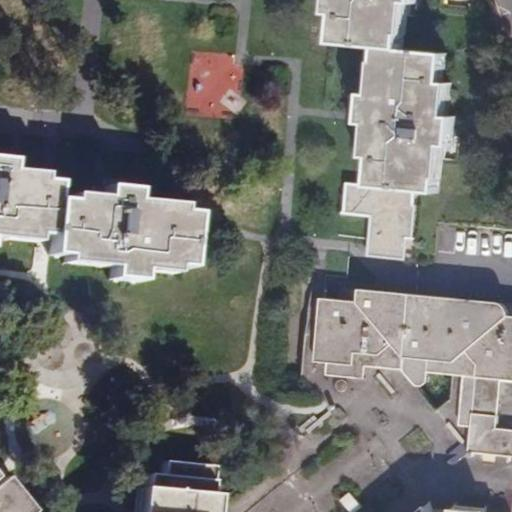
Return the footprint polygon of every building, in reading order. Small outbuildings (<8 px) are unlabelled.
[(402,34),(403,19),(398,18),(399,0),(337,0),(335,27),(380,31),(379,46),(376,45),(373,79),(366,78),(364,107),(371,108),(368,140),(375,141),(372,171),(349,169),(347,198),(374,200),(370,239),(406,243),(408,221),(414,222),(417,190),(414,190),(416,176),(440,178),(441,162),(434,161),(437,129),(445,129),(453,130),(456,101),(450,101),(453,69),(445,68),(448,38),(402,34)] [(399,0),(398,18),(403,19),(406,19),(407,0),(399,0)] [(441,162),(445,129),(437,129),(434,161),(441,162)] [(0,176),(0,184),(31,187),(31,180),(0,176)] [(0,237),(24,241),(41,241),(39,259),(55,261),(87,263),(86,272),(101,273),(100,283),(128,286),(129,276),(161,278),(162,270),(176,272),(181,218),(166,216),(119,213),(120,206),(121,194),(93,192),(92,203),(92,210),(58,207),(43,206),(45,189),(31,187),(0,184),(0,237)] [(92,203),(58,200),(58,207),(92,210),(92,203)] [(167,210),(120,206),(119,213),(166,216),(167,210)] [(0,237),(0,245),(23,248),(24,241),(0,237)] [(55,261),(55,270),(86,272),(87,263),(55,261)] [(360,300),(324,297),(320,335),(318,360),(330,361),(356,363),(357,352),(380,354),(394,343),(405,356),(458,361),(470,349),(480,362),(478,388),(504,390),(511,390),(511,313),(510,313),(511,309),(507,303),(504,300),(361,288),(360,300)] [(356,363),(330,361),(329,375),(367,378),(367,375),(368,366),(404,369),(414,380),(420,383),(427,383),(430,379),(431,370),(467,373),(462,430),(474,431),(501,433),(504,390),(478,388),(480,362),(470,349),(458,361),(405,356),(394,343),(380,354),(357,352),(356,363)] [(463,406),(464,375),(453,375),(452,405),(463,406)] [(511,434),(501,433),(474,431),(472,460),(511,463),(511,434)] [(197,511),(202,466),(153,462),(152,475),(137,474),(133,511),(197,511)] [(365,492),(353,478),(344,486),(356,500),(365,492)]
